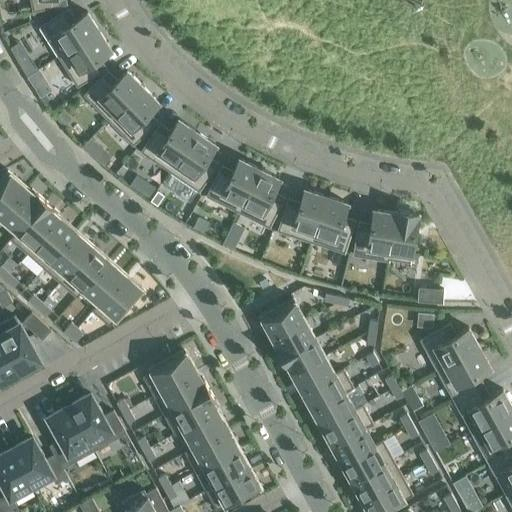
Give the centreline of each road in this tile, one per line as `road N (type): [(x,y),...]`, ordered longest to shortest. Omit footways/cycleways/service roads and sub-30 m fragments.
road 1 (residential): [(122,0),(169,70),(229,123),(298,160),(421,191),(442,207),(511,326)]
road 2 (residential): [(37,133),(204,297)]
road 3 (residential): [(204,297),(0,408)]
road 4 (residential): [(204,297),(307,482)]
